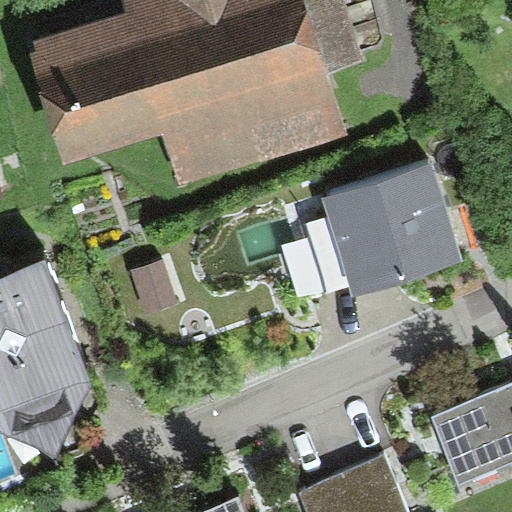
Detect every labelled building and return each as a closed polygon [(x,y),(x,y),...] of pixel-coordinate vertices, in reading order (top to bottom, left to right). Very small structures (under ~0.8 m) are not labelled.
[(148,0),(33,33),(66,146),(171,116),(185,165),(331,123),(295,0),(148,0)] [(426,163),(330,193),(355,273),(451,242),(426,163)] [(38,227),(0,240),(0,463),(106,427),(38,227)] [(511,370),(420,404),(458,509),(511,489),(511,370)] [(398,511),(379,454),(289,484),(298,511),(398,511)] [(229,511),(218,484),(152,511),(229,511)]
